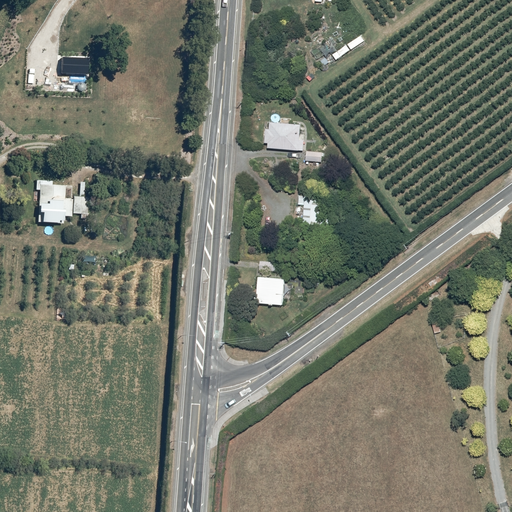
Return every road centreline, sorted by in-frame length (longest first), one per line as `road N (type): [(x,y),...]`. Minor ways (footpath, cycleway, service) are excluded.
road 1 (tertiary): [(205,389),(232,389),(272,369),(511,193)]
road 2 (secondary): [(188,388),(212,126),(222,99)]
road 3 (secondary): [(222,99),(205,389)]
road 4 (secondary): [(182,511),(188,388)]
road 5 (secondary): [(205,389),(196,511)]
